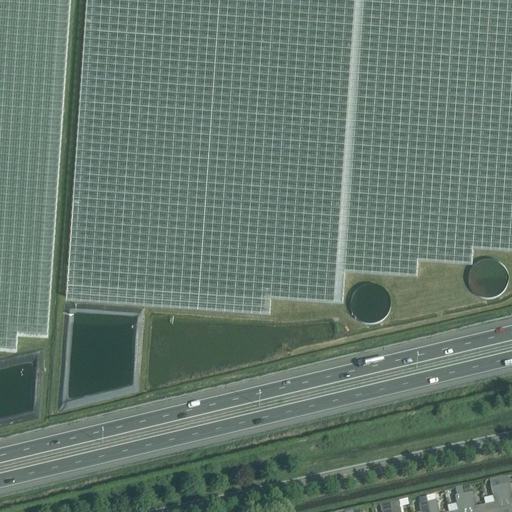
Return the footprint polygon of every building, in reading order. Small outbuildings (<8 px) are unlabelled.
[(0,0),(0,350),(17,352),(18,336),(48,338),(70,0),(0,0)] [(341,301),(344,269),(364,0),(85,0),(65,297),(157,304),(269,312),(270,296),(341,301)] [(511,0),(364,0),(344,269),(416,274),(417,258),(471,261),(472,245),(511,247),(511,0)] [(508,281),(509,281),(508,276),(507,273),(506,270),(503,266),(500,263),(497,261),(492,260),(488,259),(485,259),(483,259),(478,261),(474,263),(471,265),(469,268),(467,272),(466,276),(465,280),(466,285),(467,288),(468,292),(471,295),(474,298),(477,300),(481,302),(485,302),(488,302),(491,302),(495,301),(499,298),(502,296),(504,294),(507,289),(508,286),(508,281)] [(389,304),(388,300),(387,296),(385,292),(383,290),(380,287),(377,286),(373,285),(370,284),(366,284),(363,285),(360,286),(356,289),(353,292),(352,295),(350,299),(350,303),(350,307),(351,310),(352,313),(355,316),(357,319),(361,321),(365,323),(368,323),(372,323),(376,322),(379,320),(382,318),(385,315),(387,311),(388,308),(389,304)] [(511,511),(511,496),(508,477),(498,479),(505,511),(511,511)] [(494,503),(485,505),(486,511),(505,511),(498,479),(489,481),(494,503)] [(458,511),(453,511),(467,511),(464,495),(462,487),(455,488),(457,496),(455,497),(458,511)] [(486,511),(485,505),(476,507),(473,493),(464,495),(467,511),(486,511)] [(428,503),(429,511),(439,511),(437,501),(435,501),(434,495),(426,497),(428,503)] [(389,503),(391,511),(401,511),(398,501),(389,503)] [(420,511),(429,511),(428,503),(418,505),(420,511)]
